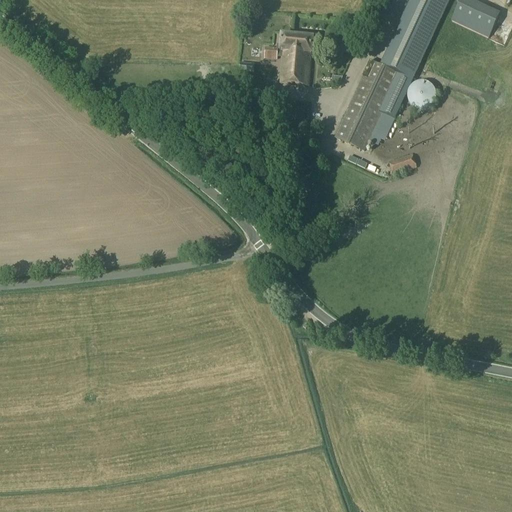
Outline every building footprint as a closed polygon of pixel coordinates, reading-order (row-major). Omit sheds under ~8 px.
[(448,0),(411,0),(380,67),(400,76),(382,115),(392,120),(448,0)] [(461,1),(451,22),(461,27),(471,5),(461,1)] [(282,37),(281,46),(277,45),(276,50),(265,49),(264,61),(277,62),(277,56),(281,57),(278,86),(309,88),(311,55),(312,40),(282,37)] [(351,42),(327,40),(326,53),(354,55),(351,42)] [(334,140),(364,154),(400,76),(370,62),(334,140)] [(436,93),(435,90),(433,88),(431,86),(429,84),(427,84),(425,83),(422,83),(419,83),(416,84),(414,86),(412,87),(410,89),(409,91),(408,93),(407,96),(407,98),(408,102),(409,104),(411,107),(413,109),(415,111),(417,112),(419,112),(423,113),(426,112),(428,111),(430,110),(432,109),(434,106),(436,103),(437,100),(437,96),(436,93)] [(416,170),(411,156),(388,164),(393,178),(416,170)]
